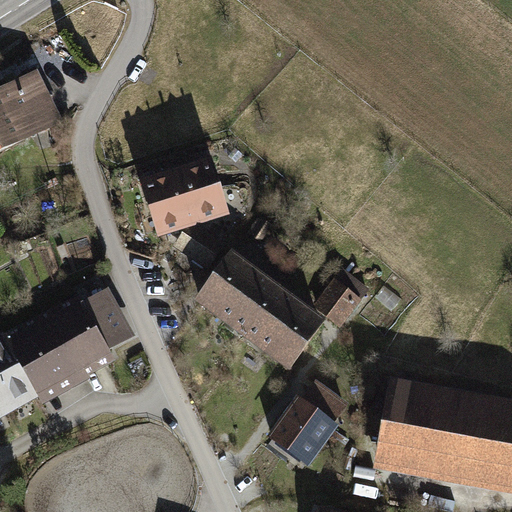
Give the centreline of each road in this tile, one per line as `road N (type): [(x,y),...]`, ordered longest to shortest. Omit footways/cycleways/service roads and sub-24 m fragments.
road 1 (unclassified): [(143,0),(133,50),(97,101),(83,138),(86,171),(125,281),(227,508)]
road 2 (unknown): [(293,481),(473,497)]
